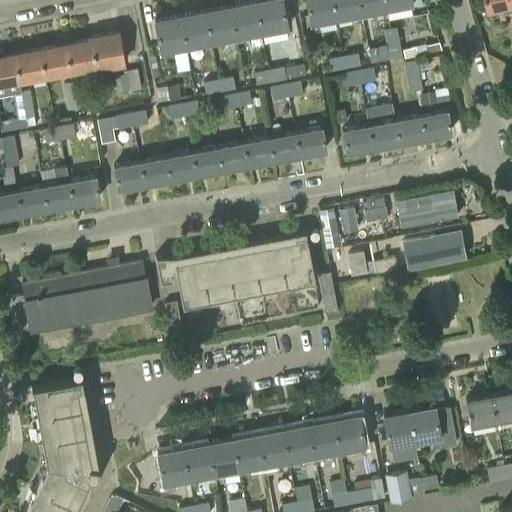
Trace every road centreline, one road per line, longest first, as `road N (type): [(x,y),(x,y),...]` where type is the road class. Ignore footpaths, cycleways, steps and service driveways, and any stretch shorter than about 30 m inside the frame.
road 1 (residential): [(0,249),(494,154)]
road 2 (residential): [(122,404),(316,365),(357,378),(511,342)]
road 3 (residential): [(494,154),(452,0)]
